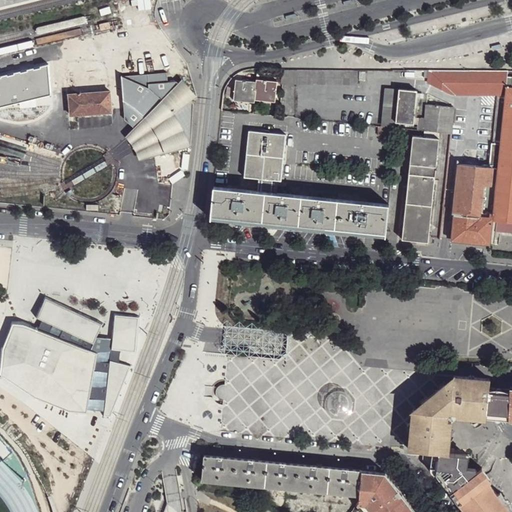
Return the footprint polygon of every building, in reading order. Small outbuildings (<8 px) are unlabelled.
[(135,109),(145,118),(163,100),(176,116),(184,130),(192,148),(194,103),(198,100),(182,80),(179,83),(167,83),(167,73),(163,73),(163,65),(133,68),(133,75),(122,78),(124,103),(135,109)] [(283,69),(282,84),(295,84),(296,69),(283,69)] [(296,69),(295,84),(357,84),(358,78),(358,69),(296,69)] [(428,81),(428,82),(452,94),(499,94),(494,143),(492,143),(489,167),(498,167),(506,86),(507,71),(429,70),(428,81)] [(255,82),(254,100),(274,102),(276,81),(255,79),(255,82)] [(234,80),(232,100),(254,103),(254,100),(255,82),(234,80)] [(498,167),(492,221),(497,221),(511,222),(511,86),(506,86),(498,167)] [(384,121),(396,122),(399,89),(387,88),(384,121)] [(399,89),(396,122),(418,124),(418,118),(415,117),(417,98),(420,98),(420,93),(417,93),(417,91),(399,89)] [(112,93),(69,95),(70,117),(70,119),(114,116),(112,93)] [(70,117),(69,95),(51,96),(51,118),(70,117)] [(145,118),(126,137),(129,140),(133,147),(134,149),(137,153),(139,162),(192,148),(184,130),(176,116),(163,100),(145,118)] [(427,104),(424,131),(439,132),(452,133),(454,106),(427,104)] [(249,131),(245,177),(260,178),(259,191),(272,192),(274,180),(281,181),(286,134),(249,131)] [(413,136),(402,239),(429,242),(439,132),(424,131),(424,137),(413,136)] [(460,163),(452,240),(488,244),(490,244),(492,221),(498,167),(489,167),(460,163)] [(214,186),(211,215),(386,234),(389,205),(272,192),(259,191),(214,186)] [(104,323),(45,297),(36,318),(43,321),(39,328),(23,322),(12,321),(4,330),(0,366),(0,374),(36,399),(71,413),(88,415),(88,409),(104,411),(104,416),(111,417),(132,365),(120,361),(121,352),(136,354),(141,317),(114,314),(112,338),(98,337),(104,323)] [(447,454),(452,415),(474,418),(500,418),(508,419),(509,388),(502,388),(489,388),(490,379),(454,375),(452,386),(444,385),(422,401),(421,411),(412,410),(408,449),(423,451),(429,452),(447,454)] [(454,490),(429,458),(429,452),(423,451),(423,460),(448,494),(454,490)] [(429,458),(454,490),(472,477),(467,471),(469,455),(447,454),(429,452),(429,458)] [(205,456),(202,480),(360,495),(362,470),(205,456)] [(482,469),(479,471),(488,483),(491,481),(482,469)] [(357,504),(363,511),(415,511),(405,498),(405,497),(403,493),(401,494),(399,490),(400,489),(396,485),(395,485),(385,472),(362,470),(360,495),(360,500),(357,504)] [(454,490),(463,502),(488,483),(479,471),(454,490)] [(470,511),(510,511),(497,495),(488,483),(463,502),(470,511)] [(497,495),(510,511),(511,511),(511,508),(500,493),(497,495)] [(462,511),(470,511),(463,502),(458,506),(462,511)]
